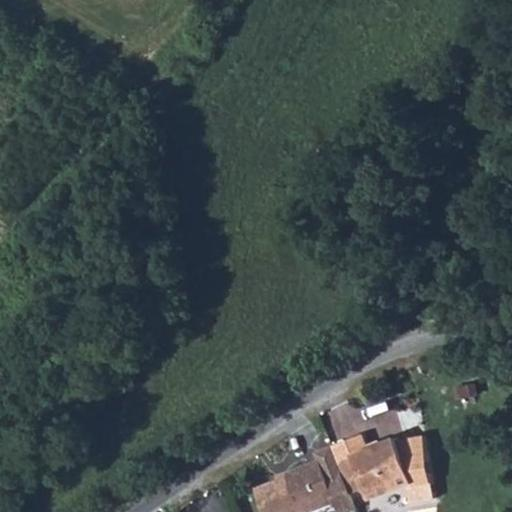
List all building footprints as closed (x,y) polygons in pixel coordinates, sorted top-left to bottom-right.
[(335,438),(357,433),(351,407),(328,412),(335,438)] [(366,435),(336,447),(345,472),(354,495),(369,489),(368,486),(358,487),(356,467),(374,464),(372,450),(371,446),(366,435)] [(385,445),(372,450),(374,464),(356,467),(358,487),(368,486),(369,489),(374,500),(416,483),(417,486),(435,483),(428,437),(401,442),(400,439),(385,445)] [(371,446),(372,450),(385,445),(383,442),(371,446)] [(288,478),(259,489),(268,511),(317,511),(340,503),(343,511),(360,511),(354,495),(345,472),(330,478),(323,460),(287,474),(288,478)]
